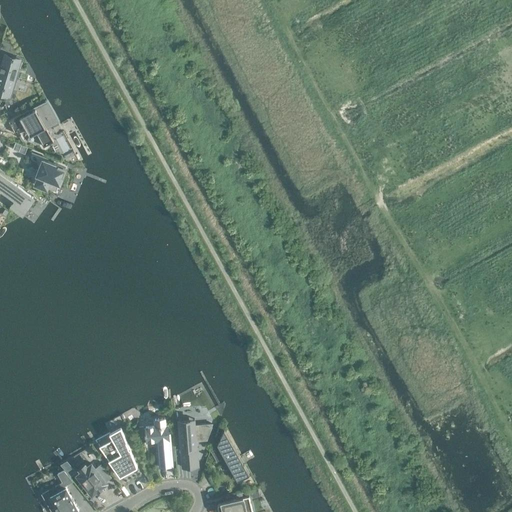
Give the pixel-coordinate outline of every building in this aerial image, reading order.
[(0,70),(0,71),(0,72),(0,85),(3,87),(5,88),(5,87),(11,89),(20,60),(13,58),(14,57),(12,57),(11,57),(5,55),(2,67),(1,66),(1,67),(1,70),(0,70),(0,69),(0,70)] [(28,110),(8,121),(16,134),(26,128),(30,136),(36,133),(44,147),(53,142),(46,127),(59,120),(48,102),(29,112),(28,110)] [(43,160),(32,156),(30,162),(40,166),(37,174),(39,175),(35,184),(47,188),(50,179),(60,183),(65,168),(43,159),(43,160)] [(0,188),(16,199),(12,205),(22,213),(26,207),(27,208),(34,198),(0,173),(0,188)] [(156,426),(145,427),(146,441),(159,440),(160,455),(159,455),(160,466),(170,465),(168,439),(168,434),(167,425),(165,425),(164,418),(155,419),(156,426)] [(195,423),(179,425),(183,468),(192,467),(191,457),(198,456),(196,441),(207,440),(212,424),(195,425),(195,423)] [(120,476),(138,467),(121,427),(110,433),(113,439),(99,447),(120,476)] [(248,474),(224,429),(217,444),(236,481),(248,474)] [(91,464),(77,475),(92,494),(97,490),(98,491),(103,488),(102,486),(106,482),(111,477),(101,464),(95,469),(91,464)] [(62,469),(57,472),(64,484),(71,480),(62,469)] [(49,506),(52,511),(75,511),(78,511),(79,510),(78,509),(78,510),(74,502),(71,496),(67,488),(66,487),(65,488),(51,496),(50,496),(51,497),(54,503),(49,506)] [(252,511),(249,496),(218,504),(219,511),(252,511)]
